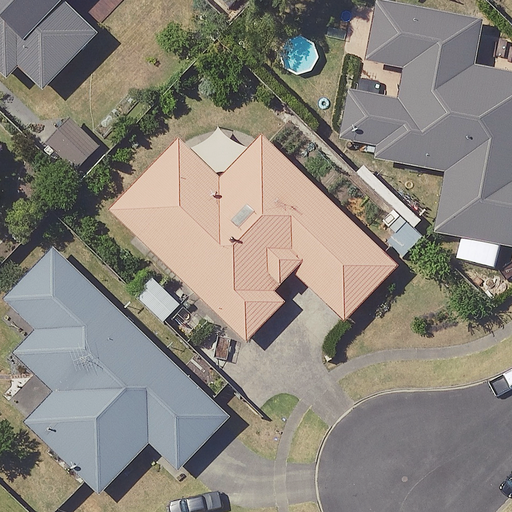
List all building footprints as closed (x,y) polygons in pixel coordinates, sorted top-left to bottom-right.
[(0,0),(0,76),(11,87),(23,74),(48,98),(101,44),(69,12),(79,0),(0,0)] [(257,0),(214,0),(240,21),(257,0)] [(482,28),(383,10),(372,68),(410,75),(404,110),(352,100),(344,146),(382,153),(380,166),(450,179),(440,239),(511,251),(511,82),(474,75),(482,28)] [(404,276),(234,117),(193,160),(182,150),(116,220),(250,346),(306,287),(353,330),(404,276)] [(106,151),(76,122),(51,148),(81,176),(106,151)] [(229,420),(57,256),(9,306),(40,336),(18,359),(59,399),(30,429),(103,500),(153,447),(179,472),(229,420)]
